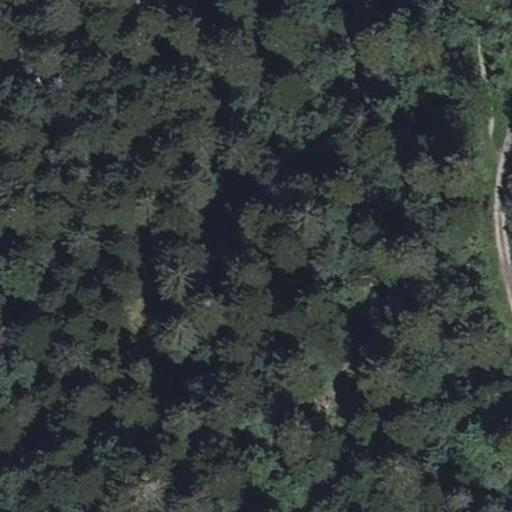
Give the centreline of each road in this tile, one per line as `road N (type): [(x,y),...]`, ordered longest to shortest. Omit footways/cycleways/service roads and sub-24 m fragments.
road 1 (track): [(511,124),(498,179),(499,270),(511,319)]
road 2 (track): [(509,130),(474,0)]
